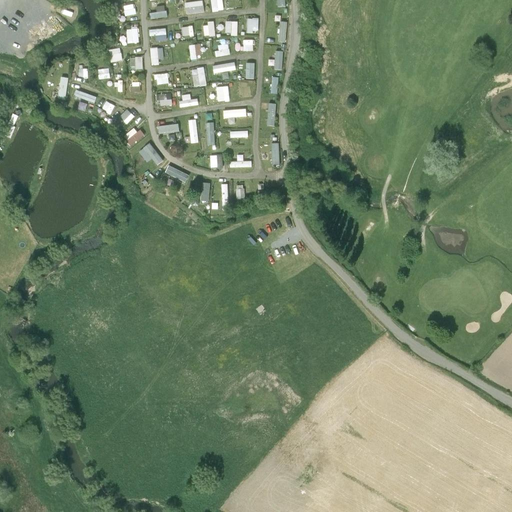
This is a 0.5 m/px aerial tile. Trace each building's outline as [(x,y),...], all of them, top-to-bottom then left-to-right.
[(204,0),(202,0),(187,2),(188,14),(206,12),(204,0)] [(212,0),(213,11),(225,10),(224,0),(212,0)] [(136,2),(125,5),(128,16),(139,13),(136,2)] [(158,6),(158,11),(151,12),(152,19),(168,17),(167,5),(158,6)] [(248,17),(248,32),(260,32),(260,17),(248,17)] [(209,21),(210,25),(204,25),(206,37),(217,35),(215,20),(209,21)] [(227,20),(227,32),(233,32),(233,36),(239,36),(239,20),(227,20)] [(185,37),(196,36),(194,25),(183,26),(185,37)] [(141,27),(128,27),(128,43),(141,42),(141,27)] [(158,35),(158,41),(168,41),(168,27),(151,28),(151,36),(158,35)] [(245,39),(244,51),(255,51),(255,39),(245,39)] [(190,45),(192,58),(204,56),(202,43),(190,45)] [(229,43),(219,44),(221,50),(216,51),(217,57),(232,55),(229,43)] [(123,47),(111,48),(112,60),(123,60),(123,47)] [(160,59),(165,59),(165,47),(152,47),(153,64),(160,64),(160,59)] [(276,69),(284,70),(284,50),(277,49),(276,69)] [(144,57),(131,58),(132,73),(138,73),(137,68),(144,68),(144,57)] [(256,61),(248,61),(247,79),(256,79),(256,61)] [(214,63),(215,72),(237,71),(237,62),(214,63)] [(199,74),(194,74),(195,87),(208,85),(205,66),(198,67),(199,74)] [(111,67),(100,68),(101,79),(112,78),(111,67)] [(157,73),(158,84),(171,83),(170,73),(157,73)] [(60,91),(54,90),(54,97),(67,98),(69,76),(62,75),(60,91)] [(273,93),(280,94),(281,76),(274,75),(273,93)] [(132,80),(132,91),(144,91),(144,80),(132,80)] [(230,85),(218,86),(219,102),(231,101),(230,85)] [(242,86),(243,98),(252,97),(252,86),(242,86)] [(77,89),(75,97),(97,102),(99,95),(77,89)] [(159,105),(173,105),(173,93),(159,94),(159,105)] [(181,107),(200,106),(199,98),(180,99),(181,107)] [(111,119),(117,106),(107,100),(100,113),(111,119)] [(226,117),(248,117),(248,108),(225,109),(226,117)] [(127,123),(136,117),(131,109),(122,115),(127,123)] [(12,137),(20,115),(13,112),(5,134),(12,137)] [(198,118),(191,118),(192,143),(200,143),(198,118)] [(208,121),(209,144),(217,143),(216,120),(208,121)] [(180,122),(160,124),(161,134),(181,132),(180,122)] [(146,133),(142,128),(138,131),(135,127),(124,135),(132,145),(146,133)] [(274,164),(281,164),(280,141),(273,142),(274,164)] [(152,142),(140,149),(148,162),(154,158),(158,164),(164,160),(152,142)] [(261,152),(261,163),(272,163),(272,152),(261,152)] [(212,154),(212,167),(223,167),(223,154),(212,154)] [(239,160),(231,160),(232,168),(253,167),(253,160),(245,160),(245,154),(238,154),(239,160)] [(187,182),(191,174),(169,164),(166,172),(187,182)] [(203,181),(202,200),(211,201),(211,181),(203,181)] [(235,190),(235,200),(245,200),(245,190),(235,190)]
